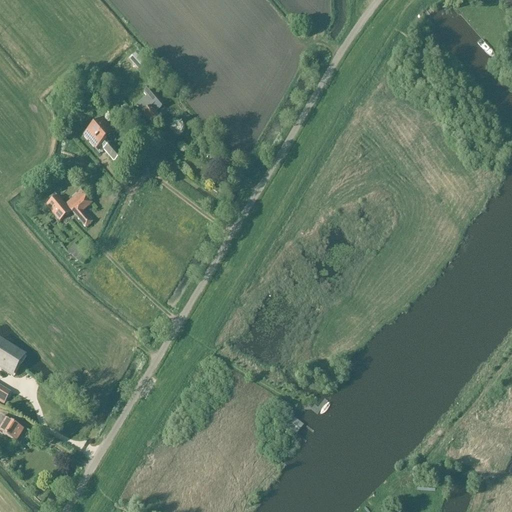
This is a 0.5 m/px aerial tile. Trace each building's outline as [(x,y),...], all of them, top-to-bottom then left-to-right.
[(147,67),(136,54),(129,60),(140,72),(147,67)] [(146,97),(136,106),(154,128),(162,122),(151,108),(160,101),(149,89),(144,94),(146,97)] [(116,133),(104,119),(83,137),(99,156),(100,156),(96,151),(101,146),(104,149),(103,150),(114,163),(122,157),(111,144),(110,144),(107,141),(116,133)] [(182,141),(176,149),(184,154),(189,146),(182,141)] [(58,198),(47,207),(59,222),(71,213),(86,230),(94,223),(85,211),(92,205),(86,198),(79,189),(68,199),(62,204),(58,198)] [(74,244),(67,247),(70,255),(77,253),(74,244)] [(14,364),(19,356),(2,345),(0,343),(0,366),(12,374),(17,366),(14,364)] [(0,390),(0,401),(5,404),(9,394),(0,390)] [(24,431),(19,428),(1,417),(0,419),(0,433),(11,440),(17,443),(24,431)]
